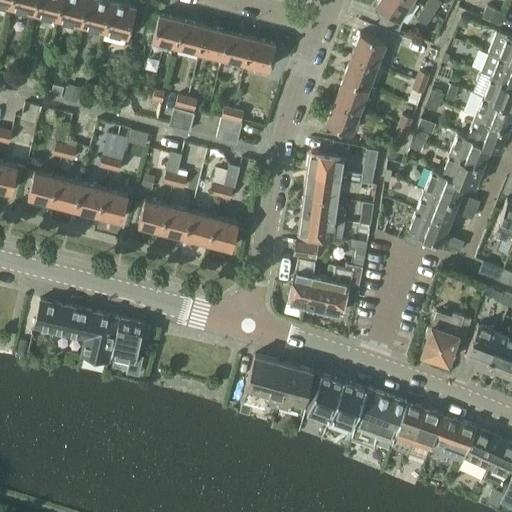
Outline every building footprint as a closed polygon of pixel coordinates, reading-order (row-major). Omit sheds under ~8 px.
[(11,0),(10,6),(33,12),(36,0),(11,0)] [(36,0),(33,12),(57,18),(61,0),(36,0)] [(61,0),(57,18),(80,24),(86,0),(61,0)] [(86,0),(80,24),(103,30),(111,0),(109,0),(86,0)] [(111,0),(103,30),(127,36),(135,6),(111,0)] [(411,0),(378,0),(376,3),(384,8),(380,21),(399,28),(403,19),(400,18),(411,0)] [(428,0),(425,5),(435,12),(442,0),(428,0)] [(472,0),(469,10),(479,14),(495,20),(499,9),(484,3),(477,0),(472,0)] [(435,12),(425,5),(417,17),(427,23),(435,12)] [(152,38),(176,44),(183,18),(159,12),(152,38)] [(460,14),(457,23),(466,27),(470,18),(460,14)] [(176,44),(199,50),(205,24),(183,18),(176,44)] [(199,50),(222,56),(228,30),(205,24),(199,50)] [(511,34),(498,29),(490,50),(511,58),(511,34)] [(222,56),(244,61),(251,35),(228,30),(222,56)] [(385,41),(360,31),(352,52),(378,62),(385,41)] [(251,35),(244,61),(268,67),(275,41),(251,35)] [(482,70),(491,73),(511,81),(511,58),(490,50),(482,70)] [(352,52),(344,75),(369,85),(378,62),(352,52)] [(26,53),(21,75),(32,77),(37,56),(26,53)] [(420,67),(416,76),(426,80),(430,71),(420,67)] [(511,81),(491,73),(483,93),(511,104),(511,81)] [(344,75),(335,97),(361,107),(369,85),(344,75)] [(426,80),(416,76),(412,86),(423,89),(426,80)] [(51,94),(62,97),(65,85),(66,79),(56,77),(51,94)] [(65,85),(62,97),(78,101),(82,86),(69,83),(69,86),(65,85)] [(152,97),(162,99),(165,89),(155,87),(152,97)] [(444,91),(431,87),(428,95),(441,100),(444,91)] [(92,93),(89,104),(111,109),(113,99),(92,93)] [(511,104),(483,93),(475,113),(511,127),(511,104)] [(178,95),(175,106),(185,109),(188,97),(178,95)] [(437,109),(441,100),(428,95),(425,105),(437,109)] [(188,97),(185,109),(194,111),(195,109),(197,100),(188,97)] [(352,130),(361,107),(335,97),(327,120),(352,130)] [(225,104),(222,116),(232,119),(235,107),(225,104)] [(185,109),(175,106),(170,125),(190,130),(194,111),(185,109)] [(235,107),(232,119),(241,121),(242,120),(242,118),(244,110),(235,107)] [(244,110),(242,118),(252,121),(254,113),(244,110)] [(402,112),(399,121),(409,125),(412,116),(402,112)] [(511,127),(475,113),(468,132),(467,133),(491,143),(491,144),(500,148),(505,136),(510,138),(511,133),(511,127)] [(222,116),(219,126),(239,131),(241,121),(232,119),(222,116)] [(409,125),(399,121),(395,130),(405,134),(409,125)] [(219,126),(216,136),(236,141),(239,131),(219,126)] [(416,127),(413,136),(425,140),(428,132),(416,127)] [(1,128),(0,132),(0,140),(8,142),(11,130),(1,128)] [(458,129),(450,150),(488,165),(492,156),(487,154),(491,144),(491,143),(467,133),(468,132),(458,129)] [(425,140),(413,136),(409,145),(422,150),(425,140)] [(66,143),(63,155),(73,157),(76,145),(77,141),(67,139),(66,143)] [(53,153),(63,155),(66,143),(56,140),(53,153)] [(164,181),(174,184),(177,171),(178,167),(182,152),(172,150),(167,169),(164,181)] [(312,150),(309,171),(339,176),(339,177),(361,180),(362,171),(340,168),(342,154),(312,150)] [(450,150),(442,169),(442,170),(466,180),(475,184),(479,173),(485,175),(488,165),(450,150)] [(99,164),(108,167),(111,155),(102,152),(99,164)] [(111,155),(108,167),(118,169),(121,157),(111,155)] [(0,157),(0,185),(11,188),(18,162),(0,157)] [(228,162),(223,182),(235,185),(240,165),(228,162)] [(362,171),(361,180),(372,182),(375,166),(364,163),(362,171)] [(433,166),(425,186),(476,207),(480,198),(462,191),(466,180),(442,170),(442,169),(433,166)] [(177,171),(174,184),(183,186),(186,174),(187,170),(178,167),(177,171)] [(28,193),(51,199),(58,174),(34,168),(28,193)] [(309,171),(306,191),(336,196),(338,186),(360,190),(361,180),(339,177),(339,176),(309,171)] [(146,172),(143,183),(152,185),(154,174),(146,172)] [(51,199),(74,205),(81,180),(58,174),(51,199)] [(74,205),(97,211),(104,185),(81,180),(74,205)] [(209,193),(219,195),(222,183),(212,181),(209,193)] [(222,183),(219,195),(229,198),(232,186),(222,183)] [(104,185),(97,211),(121,217),(127,191),(104,185)] [(476,207),(425,186),(417,207),(450,220),(454,209),(472,216),(476,207)] [(306,191),(304,212),(344,217),(346,205),(335,204),(336,196),(306,191)] [(139,222),(162,228),(169,202),(145,196),(139,222)] [(494,230),(511,237),(511,198),(507,196),(494,230)] [(162,228),(185,233),(192,208),(169,202),(162,228)] [(408,228),(422,233),(459,248),(463,238),(445,231),(450,220),(417,207),(408,228)] [(185,233),(208,239),(214,213),(192,208),(185,233)] [(344,217),(304,212),(301,233),(330,237),(331,235),(342,236),(344,217)] [(214,213),(208,239),(231,245),(238,219),(214,213)] [(361,213),(360,221),(370,223),(372,215),(361,213)] [(418,244),(422,233),(408,228),(404,238),(418,244)] [(354,255),(352,264),(362,266),(364,257),(365,249),(367,240),(352,237),(350,247),(355,248),(354,255)] [(288,299),(305,303),(312,273),(316,258),(318,243),(319,242),(297,239),(294,252),(299,253),(293,275),(291,275),(290,282),(292,282),(288,299)] [(327,244),(318,243),(316,258),(324,260),(327,244)] [(503,267),(483,259),(479,270),(498,278),(503,267)] [(316,306),(324,308),(335,264),(330,262),(326,277),(312,273),(305,303),(309,305),(309,307),(315,308),(316,306)] [(335,264),(324,308),(342,312),(346,295),(347,295),(349,288),(347,288),(349,282),(358,285),(363,266),(362,266),(352,264),(346,262),(345,266),(335,264)] [(511,269),(504,266),(499,278),(511,283),(511,269)] [(501,300),(510,304),(511,298),(511,290),(506,288),(501,300)] [(109,358),(110,359),(110,356),(120,316),(41,298),(34,325),(85,337),(81,353),(109,360),(109,358)] [(436,310),(422,351),(448,360),(457,332),(464,335),(470,317),(453,311),(452,315),(436,310)] [(149,323),(120,316),(110,356),(128,360),(126,371),(137,373),(142,356),(137,355),(142,333),(147,334),(149,323)] [(475,367),(484,371),(500,331),(479,323),(466,356),(477,361),(475,367)] [(496,368),(507,372),(511,360),(511,335),(500,331),(484,371),(494,374),(496,368)] [(278,405),(289,363),(254,353),(238,409),(248,412),(251,403),(265,407),(266,402),(278,405)] [(313,369),(289,363),(278,405),(301,412),(308,389),(312,390),(309,400),(319,373),(313,371),(313,369)] [(321,370),(307,408),(306,409),(308,410),(328,417),(329,418),(344,378),(343,378),(343,379),(322,371),(321,370)] [(351,424),(352,425),(352,424),(366,387),(367,386),(365,386),(344,378),(345,378),(344,378),(329,418),(330,418),(330,417),(351,424)] [(376,436),(392,441),(407,400),(367,386),(352,427),(350,435),(373,443),(376,436)] [(392,441),(409,449),(424,406),(407,400),(392,441)] [(409,449),(426,456),(442,413),(424,406),(409,449)] [(428,451),(445,459),(450,446),(460,419),(442,413),(426,456),(428,451)] [(450,451),(462,457),(476,425),(460,419),(450,446),(445,459),(446,459),(450,451)] [(476,425),(462,457),(488,468),(484,477),(502,485),(508,471),(511,472),(511,440),(499,433),(476,425)] [(487,500),(498,504),(504,491),(492,486),(487,500)]
